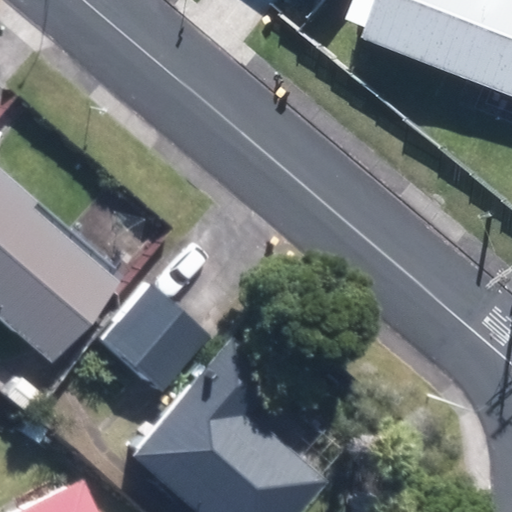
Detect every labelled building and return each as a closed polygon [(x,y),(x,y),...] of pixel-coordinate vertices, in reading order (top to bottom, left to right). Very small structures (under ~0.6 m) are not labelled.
[(386,41),(511,90),(511,0),(380,0),(371,23),(390,31),(386,41)] [(0,174),(0,321),(55,368),(56,367),(124,287),(38,214),(42,210),(0,174)] [(98,348),(158,398),(204,341),(211,333),(152,285),(98,348)] [(128,461),(187,511),(305,511),(327,487),(248,420),(276,387),(227,344),(128,461)] [(73,511),(57,480),(0,508),(0,511),(73,511)]
